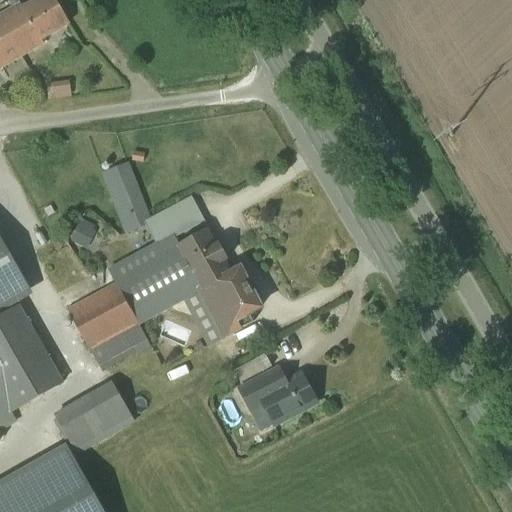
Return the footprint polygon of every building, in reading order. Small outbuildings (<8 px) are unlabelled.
[(20,3),(18,0),(0,0),(0,1),(1,0),(6,0),(11,8),(0,14),(0,70),(43,45),(41,41),(70,24),(55,0),(34,0),(22,7),(20,3)] [(153,224),(150,218),(129,163),(101,175),(125,235),(146,227),(153,224)] [(87,249),(96,232),(93,230),(95,226),(81,219),(70,240),(87,249)] [(262,310),(259,305),(262,302),(257,291),(252,292),(240,269),(232,273),(226,263),(225,261),(227,260),(218,243),(216,245),(216,243),(209,230),(180,245),(177,246),(180,252),(117,285),(116,283),(115,284),(103,291),(68,309),(88,349),(138,322),(155,313),(181,300),(200,290),(226,338),(226,339),(254,324),(250,316),(262,310)] [(0,430),(17,421),(12,413),(64,384),(21,305),(14,292),(0,267),(0,430)] [(287,381),(279,368),(238,390),(251,414),(263,407),(274,428),(317,405),(300,374),(287,381)] [(78,456),(135,423),(111,381),(54,415),(78,456)] [(0,509),(0,511),(99,511),(74,468),(0,509)]
